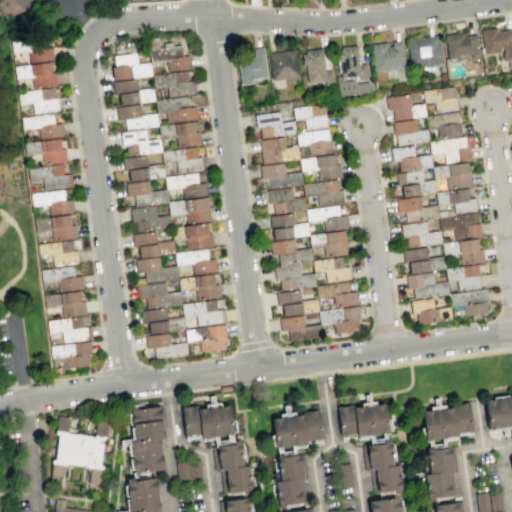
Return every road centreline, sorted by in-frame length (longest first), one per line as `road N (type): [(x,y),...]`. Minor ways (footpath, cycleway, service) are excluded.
road 1 (tertiary): [(212,17),(133,14),(110,21),(95,30),(83,62),(123,382)]
road 2 (residential): [(256,365),(212,17)]
road 3 (tertiary): [(505,0),(359,20),(212,17)]
road 4 (tertiary): [(256,365),(511,336)]
road 5 (residential): [(389,350),(361,126)]
road 6 (residential): [(511,310),(489,109)]
road 7 (tertiary): [(123,382),(256,365)]
